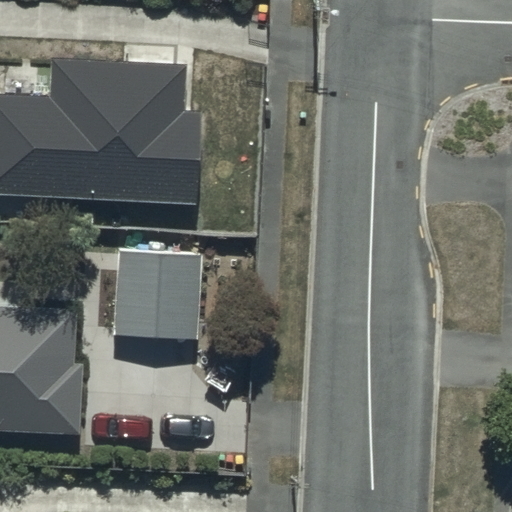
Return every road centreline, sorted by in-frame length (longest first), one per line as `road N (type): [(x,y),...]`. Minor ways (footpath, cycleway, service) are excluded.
road 1 (residential): [(359,511),(382,17)]
road 2 (residential): [(382,17),(511,21)]
